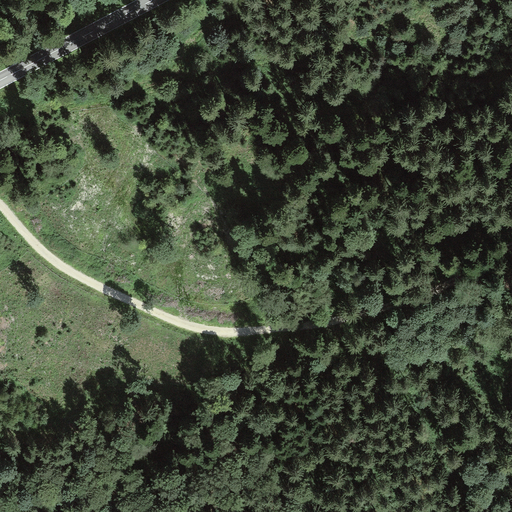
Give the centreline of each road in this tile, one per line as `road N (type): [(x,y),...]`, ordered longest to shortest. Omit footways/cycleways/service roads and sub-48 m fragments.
road 1 (track): [(511,247),(423,294),(313,325),(241,333),(176,322),(79,278),(0,209)]
road 2 (secondary): [(0,79),(150,0)]
